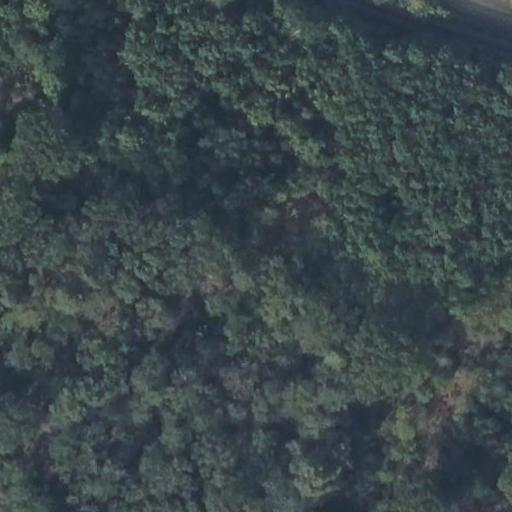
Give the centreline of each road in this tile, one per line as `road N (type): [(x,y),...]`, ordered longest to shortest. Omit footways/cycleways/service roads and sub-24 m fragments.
road 1 (track): [(511,441),(453,400),(318,255)]
road 2 (track): [(351,0),(405,22),(511,46)]
